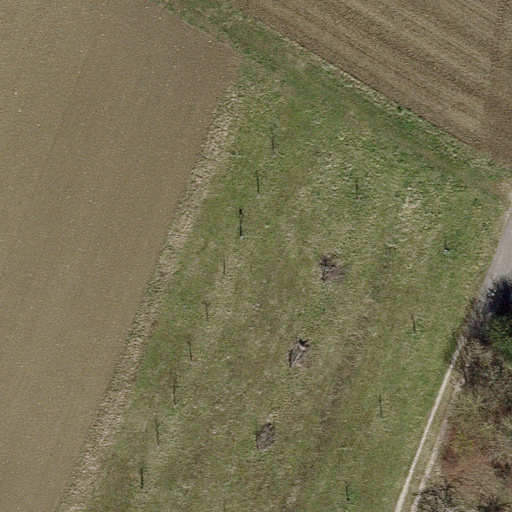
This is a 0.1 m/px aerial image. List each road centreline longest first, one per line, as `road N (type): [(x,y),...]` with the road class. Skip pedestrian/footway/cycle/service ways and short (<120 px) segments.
road 1 (track): [(511,190),(207,0)]
road 2 (track): [(511,271),(416,511)]
